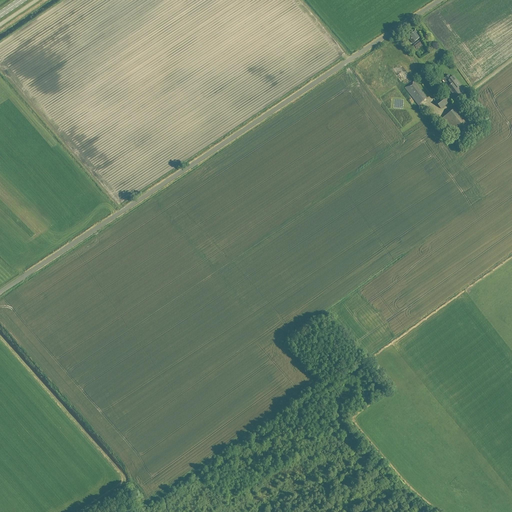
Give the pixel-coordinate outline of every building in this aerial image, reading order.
[(415,41),(420,37),(416,31),(408,37),(413,44),(415,42),(415,41)] [(423,46),(424,45),(421,41),(420,42),(419,41),(412,47),(415,51),(417,50),(418,50),(423,46)] [(449,75),(443,79),(447,84),(449,83),(450,84),(453,82),(454,84),(454,85),(452,86),(453,88),(454,87),(454,88),(457,86),(458,88),(461,86),(458,82),(453,76),(451,78),(449,75)] [(424,107),(421,103),(427,98),(414,81),(405,88),(421,109),(424,107)] [(456,99),(463,93),(457,86),(454,88),(454,87),(453,88),(452,86),(454,85),(454,84),(453,82),(450,84),(451,85),(447,87),(450,91),(446,94),(445,93),(435,101),(441,109),(452,101),(449,97),(453,95),(456,99)] [(461,143),(479,129),(460,105),(442,119),(461,143)]
